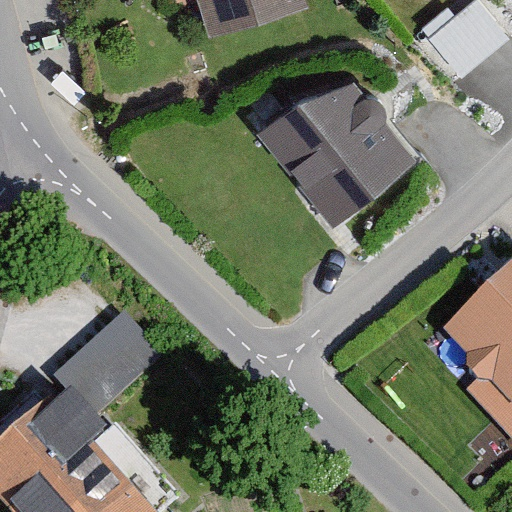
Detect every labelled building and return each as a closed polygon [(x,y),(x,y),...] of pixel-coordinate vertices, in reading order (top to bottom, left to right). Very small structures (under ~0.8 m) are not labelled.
[(192,0),(203,35),(310,5),(308,0),(192,0)] [(461,64),(511,23),(511,22),(494,0),(449,0),(426,19),(461,64)] [(350,81),(292,98),(249,135),(327,228),(413,156),(350,81)] [(511,270),(437,343),(476,384),(463,396),(511,447),(511,270)] [(151,359),(121,325),(64,377),(94,410),(151,359)] [(47,426),(40,418),(0,456),(0,511),(135,511),(86,460),(106,441),(70,404),(47,426)]
